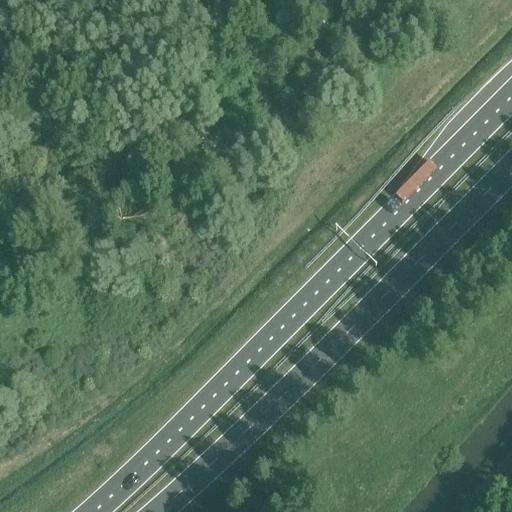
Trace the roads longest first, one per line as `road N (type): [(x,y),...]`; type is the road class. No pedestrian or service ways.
road 1 (trunk): [(511,93),(86,511)]
road 2 (trunk): [(159,511),(511,166)]
